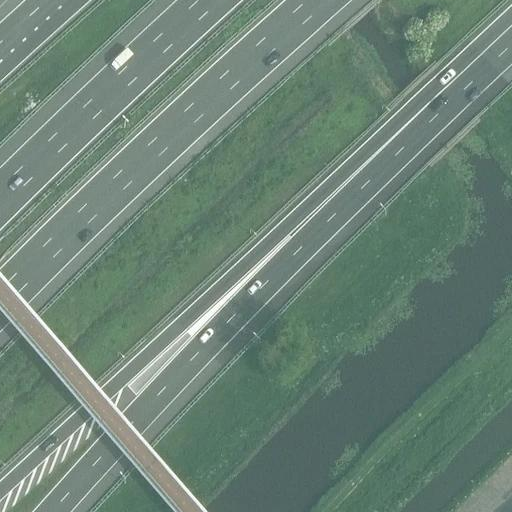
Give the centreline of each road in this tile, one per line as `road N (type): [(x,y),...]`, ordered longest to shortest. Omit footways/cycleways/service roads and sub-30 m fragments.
road 1 (motorway): [(0,492),(353,175)]
road 2 (motorway): [(52,511),(353,175)]
road 3 (motorway): [(0,305),(322,0)]
road 4 (motorway): [(210,0),(0,199)]
road 5 (motorway): [(353,175),(511,25)]
